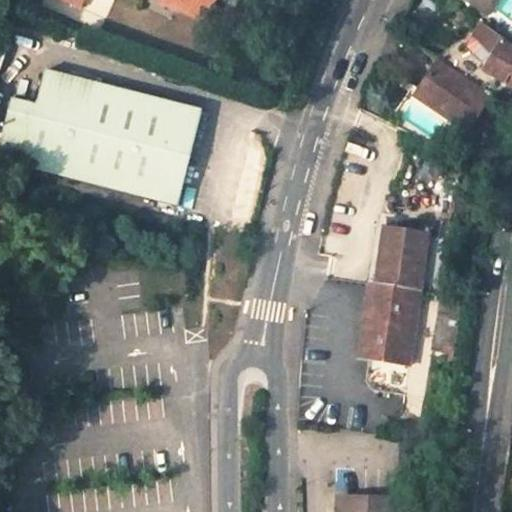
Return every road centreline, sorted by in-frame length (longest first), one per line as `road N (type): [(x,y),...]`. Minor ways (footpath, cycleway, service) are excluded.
road 1 (primary): [(511,237),(474,511)]
road 2 (secondary): [(371,0),(343,59),(281,250)]
road 3 (secondary): [(247,355),(227,374),(230,511)]
road 4 (secondary): [(281,511),(273,365)]
